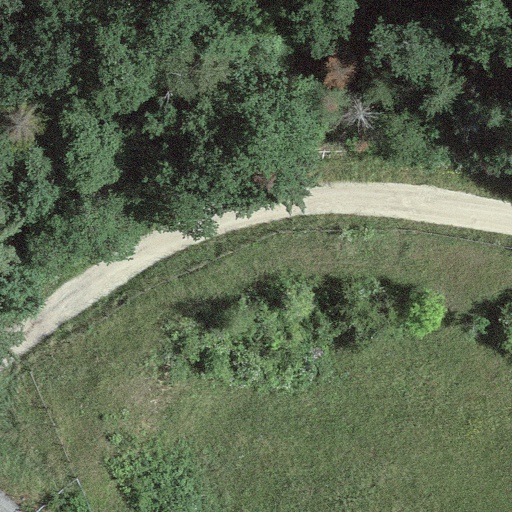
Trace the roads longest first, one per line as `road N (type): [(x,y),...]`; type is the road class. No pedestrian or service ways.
road 1 (track): [(235,211),(298,197),(392,196),(511,215)]
road 2 (track): [(0,357),(131,259),(235,211)]
